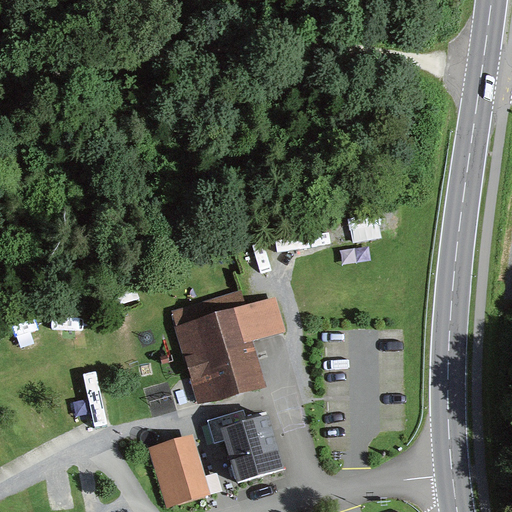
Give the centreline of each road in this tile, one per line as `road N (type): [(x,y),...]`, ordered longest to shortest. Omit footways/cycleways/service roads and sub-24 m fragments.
road 1 (primary): [(458,511),(448,418),(452,288),(491,0)]
road 2 (track): [(0,58),(312,43),(482,80)]
